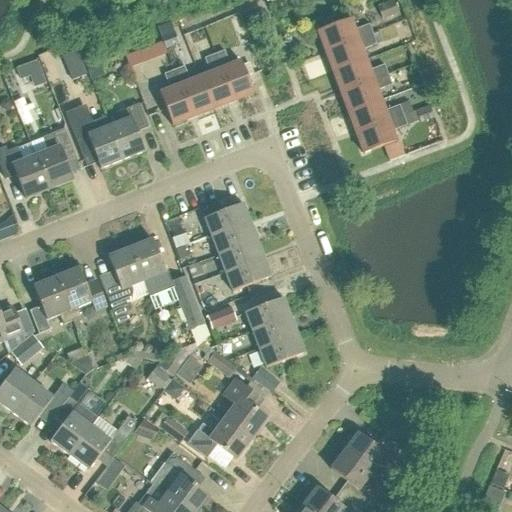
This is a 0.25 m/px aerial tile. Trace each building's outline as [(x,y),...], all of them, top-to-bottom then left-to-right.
[(382,22),(399,15),(394,2),(377,9),(382,22)] [(324,53),(372,36),(369,26),(354,31),(350,21),(317,33),(324,53)] [(166,50),(179,45),(171,24),(158,29),(166,50)] [(324,53),(332,74),(365,61),(361,52),(376,46),(372,36),(324,53)] [(214,56),(233,103),(253,95),(247,79),(242,68),(240,63),(230,67),(224,52),(214,56)] [(137,54),(126,58),(130,70),(139,67),(142,66),(137,54)] [(62,79),(81,72),(74,55),(56,62),(62,79)] [(212,111),(233,103),(214,56),(204,60),(209,75),(199,79),(212,111)] [(37,61),(25,66),(34,90),(46,86),(37,61)] [(365,61),(332,74),(340,94),(387,76),(384,66),(369,72),(365,61)] [(94,82),(105,78),(99,65),(88,69),(94,82)] [(242,68),(247,79),(252,77),(247,66),(242,68)] [(173,72),(192,119),(212,111),(199,79),(189,83),(183,68),(173,72)] [(171,127),(192,119),(173,72),(163,76),(169,91),(159,95),(171,127)] [(347,115),(380,102),(376,92),(391,86),(387,76),(340,94),(347,115)] [(11,100),(20,127),(26,125),(17,97),(11,100)] [(1,102),(0,104),(0,108),(1,111),(5,113),(10,111),(12,107),(10,102),(6,100),(1,102)] [(355,135),(403,118),(413,114),(409,103),(384,112),(380,102),(347,115),(355,135)] [(109,127),(122,162),(145,153),(137,133),(147,129),(138,106),(116,114),(120,123),(109,127)] [(105,119),(93,123),(87,107),(65,116),(81,156),(93,151),(100,170),(122,162),(109,127),(105,119)] [(416,113),(420,122),(421,125),(434,120),(430,107),(416,113)] [(45,108),(29,114),(38,140),(54,135),(45,108)] [(413,114),(403,118),(406,127),(420,122),(416,113),(413,114)] [(403,118),(355,135),(363,155),(396,143),(392,132),(406,127),(403,118)] [(35,158),(48,191),(71,182),(62,158),(72,154),(63,131),(42,139),(48,153),(35,158)] [(48,191),(35,158),(22,163),(17,149),(7,154),(5,149),(0,150),(0,168),(5,181),(15,177),(25,201),(48,191)] [(211,238),(249,223),(242,205),(204,220),(211,238)] [(249,223),(211,238),(218,256),(256,241),(249,223)] [(176,251),(190,246),(186,236),(172,241),(176,251)] [(152,240),(130,249),(143,282),(153,307),(176,298),(170,284),(171,284),(167,272),(165,273),(152,240)] [(225,274),(263,259),(256,241),(218,256),(225,274)] [(130,288),(143,282),(130,249),(108,258),(117,282),(103,287),(113,312),(124,307),(123,304),(130,301),(131,292),(130,288)] [(180,262),(187,260),(183,249),(176,252),(180,262)] [(263,259),(225,274),(232,292),(270,277),(263,259)] [(189,281),(203,276),(199,266),(186,271),(189,281)] [(55,279),(72,323),(82,319),(78,309),(91,304),(94,314),(106,309),(97,286),(85,290),(78,270),(55,279)] [(189,333),(205,327),(186,278),(171,284),(170,284),(176,298),(189,333)] [(62,326),(72,323),(55,279),(32,288),(40,308),(29,313),(38,336),(50,331),(46,322),(58,317),(62,326)] [(251,332),(289,317),(282,299),(243,314),(251,332)] [(8,356),(10,354),(32,336),(32,337),(35,335),(33,330),(22,334),(12,309),(0,313),(0,343),(3,342),(8,356)] [(212,332),(236,323),(231,310),(207,319),(212,332)] [(258,351),(296,336),(289,317),(251,332),(258,351)] [(10,354),(21,368),(43,350),(32,337),(32,336),(10,354)] [(296,336),(258,351),(265,369),(303,354),(296,336)] [(148,370),(159,351),(146,344),(136,363),(148,370)] [(203,361),(208,364),(229,380),(236,371),(203,346),(203,348),(201,346),(198,351),(205,357),(203,361)] [(177,372),(170,356),(159,370),(172,380),(177,372)] [(71,366),(81,375),(91,370),(86,359),(71,366)] [(160,392),(169,380),(156,370),(147,382),(160,392)] [(279,385),(259,370),(251,380),(271,395),(279,385)] [(0,405),(12,414),(33,386),(13,371),(0,388),(0,405)] [(224,421),(251,441),(266,420),(258,413),(264,404),(234,382),(222,398),(234,407),(224,421)] [(72,393),(68,398),(78,405),(89,391),(79,384),(72,393)] [(33,386),(12,414),(31,428),(44,411),(53,418),(68,398),(72,393),(62,386),(52,400),(33,386)] [(50,443),(69,458),(91,429),(97,420),(78,405),(68,398),(53,418),(63,426),(50,443)] [(91,429),(69,458),(88,472),(102,455),(111,462),(137,427),(127,419),(109,443),(91,429)] [(180,446),(188,436),(168,420),(160,430),(180,446)] [(202,426),(187,446),(206,460),(216,447),(235,461),(251,441),(224,421),(213,434),(202,426)] [(142,422),(132,436),(150,443),(157,434),(142,422)] [(399,443),(409,430),(400,424),(391,436),(399,443)] [(343,453),(371,474),(384,484),(405,457),(384,441),(377,451),(357,435),(343,453)] [(360,489),(371,474),(343,453),(330,471),(350,486),(343,495),(363,511),(369,503),(372,499),(360,489)] [(405,467),(416,476),(427,463),(417,454),(405,467)] [(186,511),(197,511),(208,498),(187,482),(194,472),(171,455),(164,465),(170,470),(155,489),(186,511)] [(113,460),(105,471),(115,479),(123,468),(113,460)] [(134,504),(128,511),(186,511),(155,489),(141,508),(134,504)] [(362,511),(363,511),(343,495),(335,505),(315,489),(302,507),(308,511),(362,511)] [(369,503),(363,511),(364,511),(368,511),(373,506),(369,503)]
